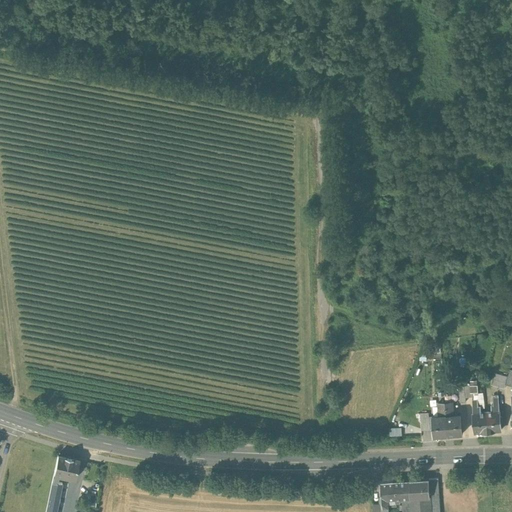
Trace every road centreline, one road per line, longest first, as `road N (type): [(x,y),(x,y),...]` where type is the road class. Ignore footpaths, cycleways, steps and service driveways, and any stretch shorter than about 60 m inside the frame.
road 1 (track): [(0,44),(142,62),(308,108),(316,121),(327,415)]
road 2 (secondary): [(511,456),(241,462),(120,447),(13,416)]
road 3 (track): [(13,416),(0,263)]
